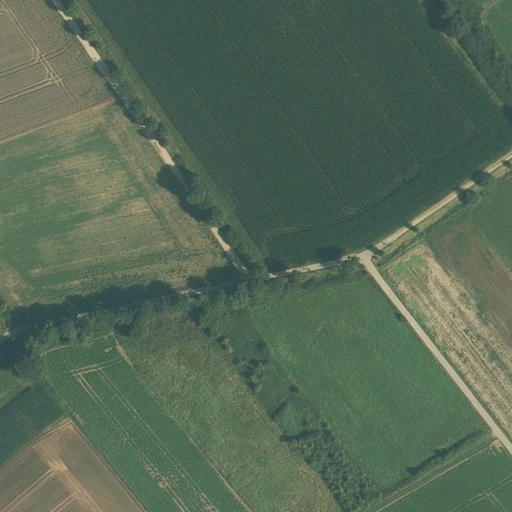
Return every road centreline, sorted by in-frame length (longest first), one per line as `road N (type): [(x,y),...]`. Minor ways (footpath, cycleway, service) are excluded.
road 1 (track): [(511,451),(365,256),(248,279)]
road 2 (track): [(248,279),(56,0)]
road 3 (track): [(248,279),(37,325),(0,341)]
road 4 (track): [(365,256),(511,157)]
road 5 (track): [(498,434),(366,511)]
road 6 (track): [(426,0),(511,113)]
